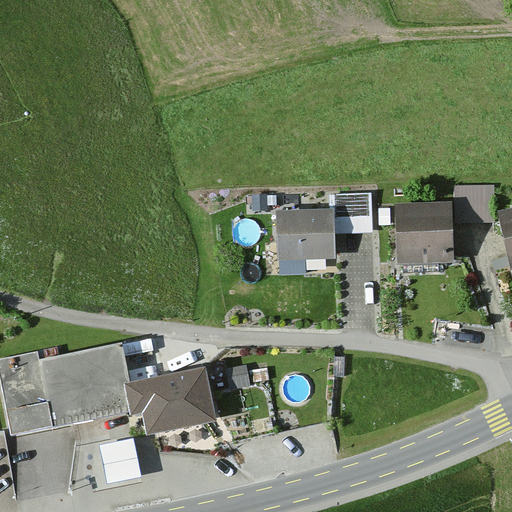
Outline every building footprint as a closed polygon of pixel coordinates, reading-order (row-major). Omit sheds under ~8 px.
[(445,266),(442,209),(389,211),(392,268),(445,266)] [(324,212),(266,215),(268,265),(327,262),(324,212)] [(508,276),(511,274),(511,212),(493,217),(508,276)] [(137,437),(204,424),(194,372),(125,386),(118,351),(33,367),(31,357),(0,363),(0,416),(5,442),(133,417),(137,437)] [(133,431),(100,439),(109,478),(142,470),(133,431)]
